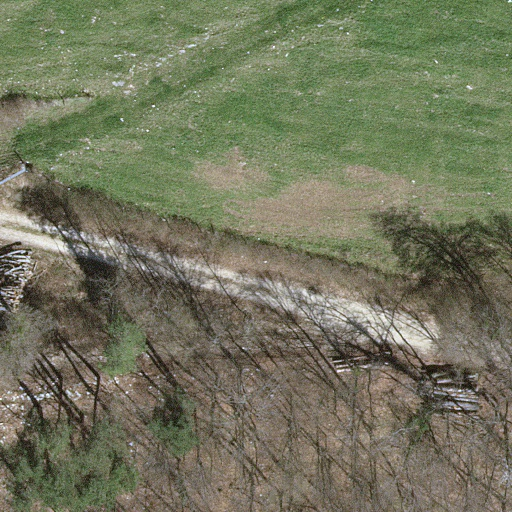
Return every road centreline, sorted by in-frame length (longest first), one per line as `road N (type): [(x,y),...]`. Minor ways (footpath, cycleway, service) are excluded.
road 1 (track): [(0,224),(511,357)]
road 2 (track): [(457,344),(230,339),(0,360)]
road 3 (track): [(0,154),(343,0)]
